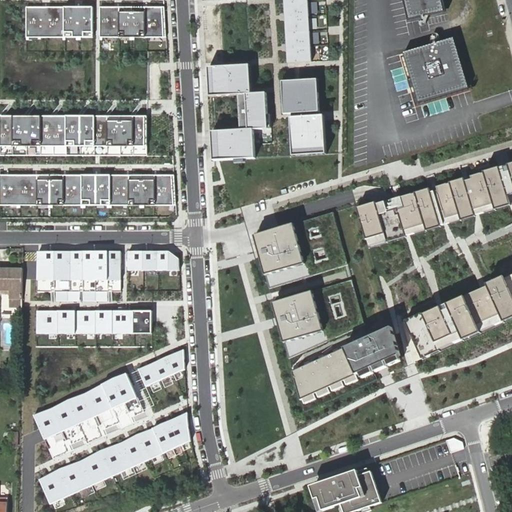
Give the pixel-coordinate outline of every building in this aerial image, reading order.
[(309,0),(283,0),(288,63),(313,62),(309,0)] [(445,9),(442,0),(406,0),(410,17),(445,9)] [(93,6),(26,6),(26,37),(93,37),(93,6)] [(165,7),(100,6),(100,37),(167,36),(165,7)] [(419,101),(469,86),(455,37),(405,52),(419,101)] [(250,66),(209,68),(211,95),(239,94),(241,128),(212,130),(214,160),(257,158),(256,129),(268,128),(267,93),(251,93),(250,66)] [(318,78),(282,80),(284,115),(292,115),(294,156),(327,154),(325,114),(320,115),(318,78)] [(148,116),(0,115),(0,134),(0,156),(148,156),(148,116)] [(511,161),(484,170),(496,209),(511,204),(511,203),(510,196),(511,195),(511,161)] [(484,170),(449,180),(461,221),(496,209),(484,170)] [(177,174),(0,174),(0,205),(177,204),(177,174)] [(449,180),(415,190),(427,231),(461,221),(449,180)] [(415,190),(357,208),(370,249),(427,231),(415,190)] [(334,213),(255,235),(270,289),(348,264),(334,213)] [(121,252),(39,252),(40,281),(122,280),(121,252)] [(170,252),(129,252),(129,270),(180,271),(179,259),(170,252)] [(9,306),(22,307),(23,268),(0,267),(0,289),(0,290),(0,294),(9,294),(9,306)] [(489,285),(468,295),(484,333),(507,323),(511,320),(511,286),(507,277),(489,285)] [(352,280),(274,301),(279,319),(289,358),(365,325),(352,280)] [(426,313),(403,323),(416,363),(442,351),(484,333),(468,295),(426,313)] [(153,311),(37,311),(37,334),(152,334),(153,311)] [(392,325),(293,371),(304,412),(404,368),(392,325)] [(185,351),(139,369),(145,385),(186,369),(185,351)] [(134,375),(38,416),(55,454),(150,413),(134,375)] [(188,414),(39,478),(52,506),(192,441),(191,438),(189,427),(188,414)] [(18,433),(10,433),(10,446),(18,446),(18,433)] [(454,439),(447,441),(451,453),(464,449),(463,443),(454,439)] [(358,471),(311,487),(320,511),(321,511),(331,509),(329,502),(336,499),(340,511),(357,511),(383,503),(372,472),(360,476),(358,471)]
